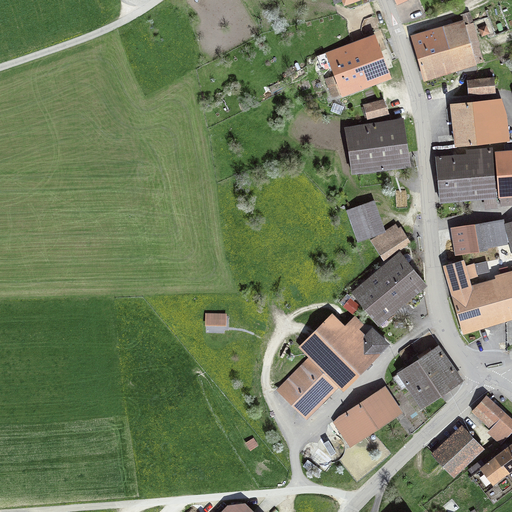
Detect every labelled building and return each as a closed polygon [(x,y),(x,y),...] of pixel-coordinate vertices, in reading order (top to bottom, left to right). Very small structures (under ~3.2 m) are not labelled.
[(483,61),(479,46),(471,48),(464,22),(412,37),(424,79),(483,61)] [(390,76),(375,37),(319,58),(323,69),(332,66),(335,76),(326,79),(332,97),(342,93),(342,94),(390,76)] [(469,94),(495,92),(493,78),(468,81),(469,94)] [(384,100),(364,106),(368,117),(388,112),(384,100)] [(502,100),(452,105),(455,149),(509,143),(506,116),(502,100)] [(352,173),(410,165),(403,120),(345,129),(352,173)] [(484,201),(485,210),(498,209),(493,148),(466,151),(467,155),(436,158),(440,205),(484,201)] [(511,151),(495,153),(498,200),(500,200),(501,207),(511,206),(511,199),(511,198),(511,151)] [(349,211),(359,239),(383,231),(373,202),(349,211)] [(452,229),(456,254),(486,249),(486,247),(505,244),(501,222),(493,223),(492,221),(467,226),(467,227),(452,229)] [(410,242),(402,230),(376,247),(384,259),(410,242)] [(510,255),(508,245),(498,248),(501,258),(510,255)] [(401,253),(353,292),(378,323),(423,286),(406,266),(409,263),(401,253)] [(463,331),(511,317),(511,273),(498,276),(499,279),(470,288),(468,278),(476,275),(473,264),(472,264),(471,261),(463,263),(463,260),(444,265),(463,331)] [(344,305),(353,313),(358,306),(349,298),(344,305)] [(207,314),(207,324),(224,324),(225,314),(207,314)] [(362,323),(353,318),(345,327),(332,314),(301,346),(311,355),(278,389),(307,417),(340,384),(344,388),(387,344),(372,330),(365,337),(360,332),(361,330),(359,328),(362,323)] [(461,381),(438,346),(393,377),(402,390),(408,385),(423,408),(424,407),(424,406),(460,381),(460,382),(461,381)] [(361,402),(378,428),(400,413),(384,387),(361,402)] [(472,411),(491,428),(498,439),(501,441),(511,429),(511,419),(486,396),(472,411)] [(361,402),(344,413),(334,421),(351,446),(378,428),(361,402)] [(455,476),(483,449),(467,431),(438,459),(455,476)] [(511,479),(507,471),(511,467),(511,444),(482,467),(478,462),(469,469),(494,501),(511,487),(511,479)] [(252,511),(244,503),(228,505),(221,511),(252,511)]
